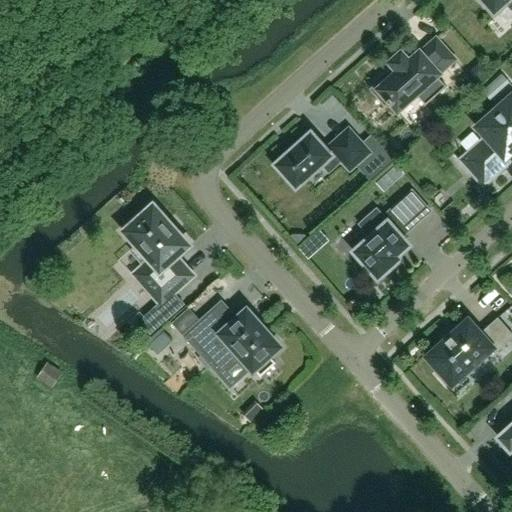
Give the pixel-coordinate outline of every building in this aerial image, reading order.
[(511,0),(482,0),(494,13),(493,13),(494,14),(496,13),(506,3),(511,9),(511,8),(511,0)] [(447,87),(437,76),(439,75),(438,74),(453,60),(436,41),(421,55),(420,54),(409,63),(401,54),(391,64),(394,67),(369,90),(385,107),(388,105),(391,108),(393,106),(398,111),(416,95),(425,106),(447,87)] [(511,86),(502,75),(482,92),(493,104),(511,87),(511,86)] [(506,158),(511,152),(511,97),(478,128),(484,135),(484,142),(463,161),(466,164),(466,165),(466,169),(476,180),(480,180),(480,181),(481,181),(484,184),(506,165),(506,164),(509,161),(506,158),(507,158),(506,158)] [(351,170),(369,154),(371,153),(369,151),(369,152),(350,130),(349,128),(347,130),(348,130),(330,146),(330,145),(328,147),(330,148),(326,151),(312,136),(313,136),(311,134),(310,136),(298,147),(298,146),(296,148),(297,148),(292,153),(291,152),(289,154),(290,154),(278,165),(278,164),(276,166),(278,167),(295,186),(296,188),(298,187),(298,186),(322,164),(327,171),(329,172),(330,171),(338,163),(341,160),(349,170),(350,171),(352,170),(351,170)] [(457,161),(472,149),(466,141),(451,153),(457,161)] [(372,238),(355,253),(378,279),(392,266),(390,263),(397,257),(408,246),(401,237),(418,221),(430,211),(413,191),(401,202),(389,213),(396,221),(390,226),(377,211),(361,225),(372,238)] [(172,262),(189,247),(153,207),(125,232),(151,261),(135,275),(161,304),(192,276),(191,275),(187,279),(172,262)] [(292,236),(289,238),(298,248),(308,239),(305,236),(292,236)] [(168,319),(155,305),(145,314),(146,315),(144,317),(148,320),(138,329),(146,338),(168,319)] [(280,348),(266,332),(247,311),(229,327),(214,310),(186,336),(221,375),(241,357),(253,371),(255,370),(261,377),(276,364),(270,357),(280,348)] [(496,353),(511,339),(511,333),(498,318),(480,334),(468,322),(428,358),(440,371),(436,374),(446,385),(450,382),(452,384),(492,349),(496,353)] [(150,344),(158,353),(173,339),(166,330),(150,344)] [(51,389),(60,375),(44,364),(35,377),(51,389)] [(511,427),(500,439),(511,450),(511,449),(511,427)]
